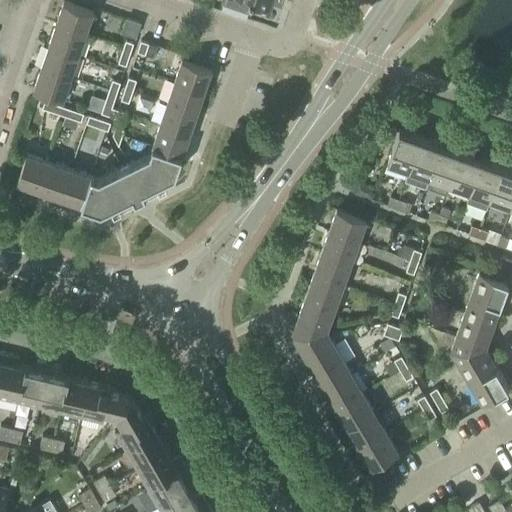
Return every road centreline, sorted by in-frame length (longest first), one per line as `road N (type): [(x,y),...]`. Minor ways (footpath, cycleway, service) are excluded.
road 1 (tertiary): [(316,511),(216,344),(211,308)]
road 2 (tertiary): [(175,314),(281,511)]
road 3 (tertiary): [(315,123),(371,65),(413,0)]
road 4 (tertiary): [(385,0),(325,90),(315,123)]
road 5 (residential): [(396,500),(511,432)]
road 6 (tertiary): [(53,274),(69,288),(175,314)]
road 7 (tertiary): [(181,288),(53,274)]
